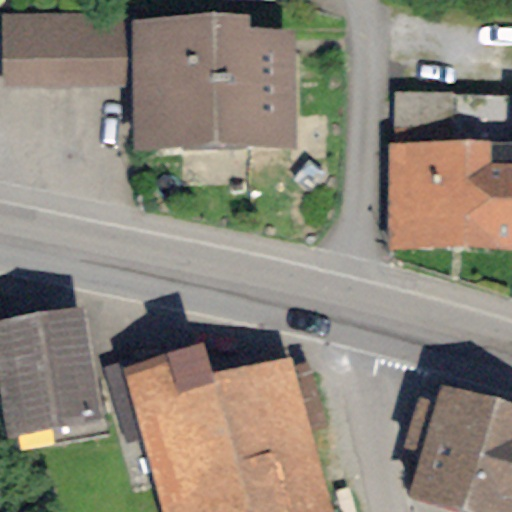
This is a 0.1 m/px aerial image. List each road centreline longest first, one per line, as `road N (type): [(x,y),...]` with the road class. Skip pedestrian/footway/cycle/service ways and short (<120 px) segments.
road 1 (primary): [(0,236),(350,311)]
road 2 (residential): [(389,511),(350,311)]
road 3 (primary): [(350,311),(511,361)]
